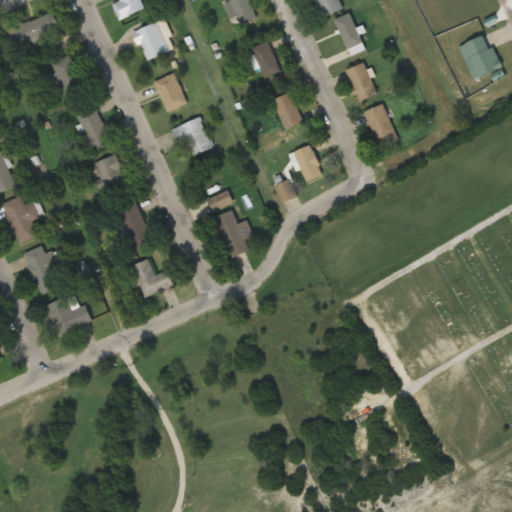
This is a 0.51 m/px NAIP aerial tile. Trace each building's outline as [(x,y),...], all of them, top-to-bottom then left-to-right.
[(114,5),(121,20),(147,10),(142,0),(121,0),(122,2),(114,5)] [(224,0),(228,19),(241,17),(242,21),(256,19),(252,0),(224,0)] [(315,0),(324,19),(345,10),(341,0),(315,0)] [(63,34),(55,13),(12,29),(20,49),(63,34)] [(137,31),(147,64),(171,57),(161,24),(137,31)] [(266,79),(283,71),(269,41),(253,49),(266,79)] [(54,63),(70,103),(90,96),(73,55),(54,63)] [(349,70),(360,103),(379,97),(369,64),(349,70)] [(156,83),(170,112),(190,102),(176,73),(156,83)] [(275,101),(288,130),(305,122),(292,93),(275,101)] [(77,112),(94,152),(114,144),(96,103),(77,112)] [(370,109),(375,145),(396,142),(390,106),(370,109)] [(216,148),(202,117),(174,130),(181,144),(189,141),(196,157),(216,148)] [(0,146),(0,194),(17,187),(1,146),(0,146)] [(326,175),(312,146),(294,154),(308,184),(326,175)] [(108,197),(127,190),(121,174),(127,172),(120,155),(96,164),(108,197)] [(215,212),(236,204),(231,192),(210,200),(215,212)] [(20,246),(41,237),(35,221),(45,217),(38,202),(28,206),(24,196),(3,205),(20,246)] [(156,244),(140,202),(120,210),(135,252),(156,244)] [(232,259),(259,248),(249,222),(241,225),(235,212),(217,219),(232,259)] [(26,254),(41,295),(62,286),(56,271),(67,267),(60,250),(49,254),(45,246),(26,254)] [(177,286),(172,271),(158,276),(152,260),(134,266),(145,297),(177,286)] [(60,337),(96,321),(89,304),(80,308),(75,295),(47,307),(60,337)]
